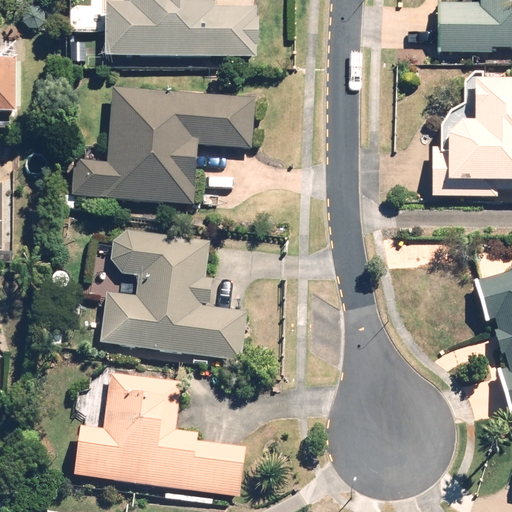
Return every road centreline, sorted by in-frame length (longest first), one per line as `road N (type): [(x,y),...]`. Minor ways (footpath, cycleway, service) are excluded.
road 1 (residential): [(348,0),(344,208),(390,448)]
road 2 (unknown): [(344,208),(511,227)]
